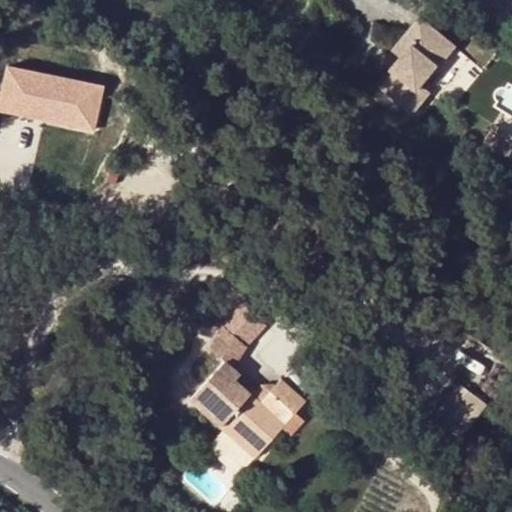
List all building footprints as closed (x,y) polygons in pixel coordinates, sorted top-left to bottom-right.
[(438,78),(455,56),(419,29),(393,63),(401,69),(391,81),(395,85),(383,101),(415,126),(433,103),(422,95),(437,76),(438,78)] [(15,60),(6,110),(106,130),(116,80),(15,60)] [(487,152),(507,164),(511,156),(511,144),(497,135),(487,152)] [(223,329),(245,347),(265,326),(239,302),(219,325),(223,329)] [(232,369),(245,347),(223,329),(210,350),(225,362),(190,401),(205,415),(210,410),(222,421),(227,425),(259,454),(305,403),(281,380),(260,404),(235,382),(240,376),(232,369)] [(476,429),(499,401),(473,379),(449,407),(476,429)] [(205,415),(217,427),(222,421),(210,410),(205,415)] [(259,454),(227,425),(223,431),(254,459),(259,454)] [(471,442),(450,469),(465,482),(475,469),(480,472),(489,458),(471,442)]
